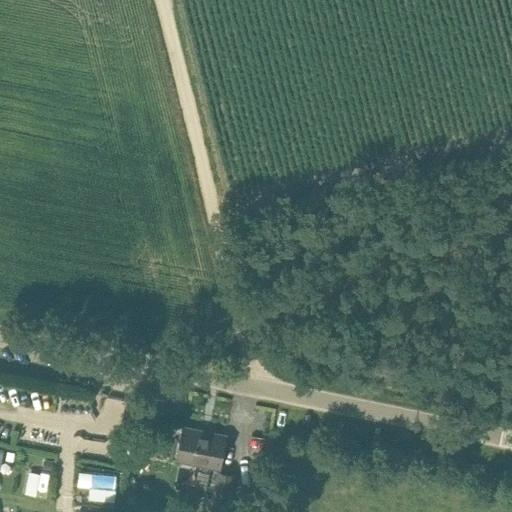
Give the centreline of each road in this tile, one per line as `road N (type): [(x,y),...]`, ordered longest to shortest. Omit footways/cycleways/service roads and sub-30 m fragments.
road 1 (unclassified): [(511,440),(118,360)]
road 2 (track): [(252,387),(161,0)]
road 3 (unclassified): [(118,360),(0,337)]
